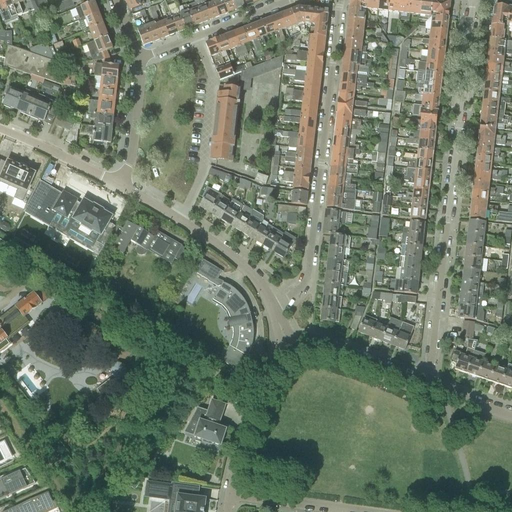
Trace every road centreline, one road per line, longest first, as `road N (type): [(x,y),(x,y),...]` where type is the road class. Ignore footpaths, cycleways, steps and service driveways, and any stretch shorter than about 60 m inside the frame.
road 1 (residential): [(426,387),(472,0)]
road 2 (residential): [(341,0),(307,272),(273,310)]
road 3 (residential): [(178,221),(201,173),(211,79),(195,36)]
road 4 (residential): [(292,350),(258,395),(229,494)]
road 5 (residential): [(426,387),(325,347),(292,350)]
road 6 (residential): [(273,310),(230,256),(178,221)]
road 7 (residential): [(119,186),(0,130)]
road 8 (residential): [(119,186),(129,163),(139,58)]
road 9 (residential): [(354,511),(229,494)]
